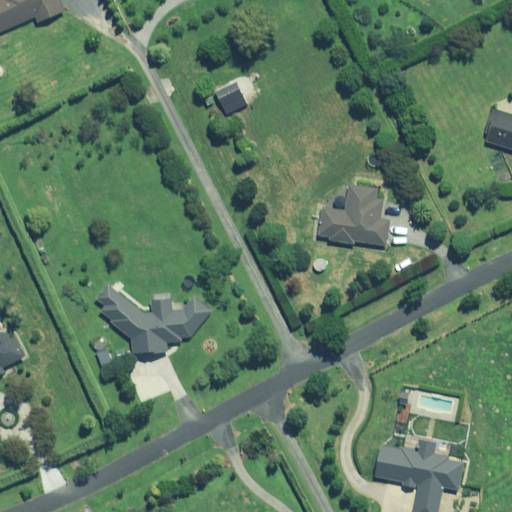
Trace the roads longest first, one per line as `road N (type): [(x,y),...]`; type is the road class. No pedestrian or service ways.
road 1 (residential): [(25,511),(511,262)]
road 2 (unknown): [(263,391),(331,511)]
